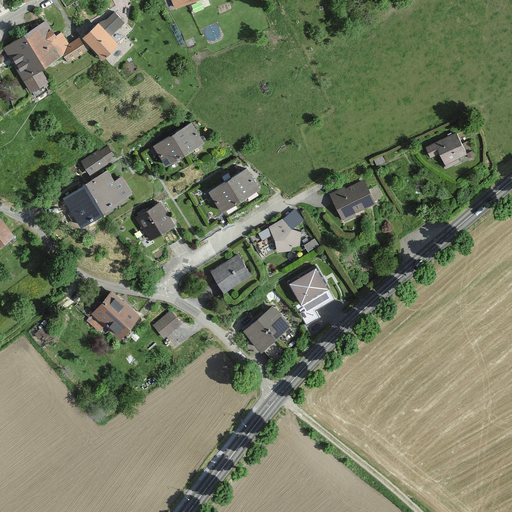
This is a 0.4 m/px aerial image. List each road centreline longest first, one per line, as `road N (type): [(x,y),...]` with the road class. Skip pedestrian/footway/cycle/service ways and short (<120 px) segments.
road 1 (secondary): [(279,395),(511,181)]
road 2 (residential): [(0,206),(27,221),(83,278),(175,299)]
road 3 (residential): [(175,299),(181,276),(286,203),(321,195)]
road 4 (track): [(416,511),(279,395)]
road 5 (secondary): [(188,511),(279,395)]
road 6 (residential): [(175,299),(279,395)]
